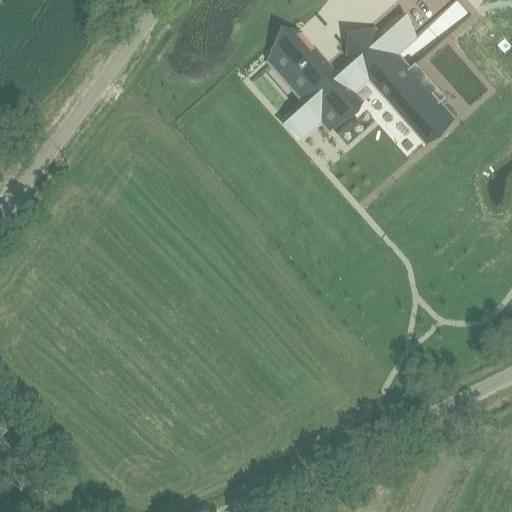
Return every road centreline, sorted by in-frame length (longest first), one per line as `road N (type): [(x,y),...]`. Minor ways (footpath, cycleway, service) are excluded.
road 1 (unclassified): [(233,511),(511,377)]
road 2 (unclassified): [(0,217),(162,0)]
